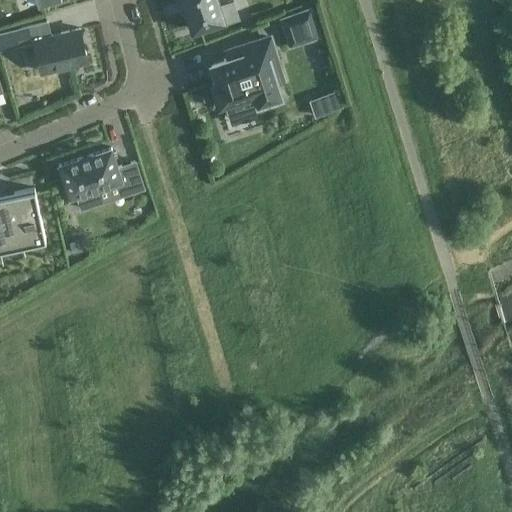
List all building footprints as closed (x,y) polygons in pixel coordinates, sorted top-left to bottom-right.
[(192,27),(192,29),(194,29),(194,28),(223,19),(224,19),(225,22),(239,18),(233,1),(220,5),(218,0),(181,0),(182,3),(184,2),(187,10),(185,10),(186,13),(187,13),(192,27)] [(319,36),(310,10),(282,19),(291,45),(319,36)] [(22,44),(34,41),(41,71),(88,60),(80,28),(51,35),(47,21),(19,28),(22,44)] [(219,104),(224,102),(238,98),(242,109),(258,104),(282,96),(278,84),(277,81),(283,79),(270,37),(245,45),(247,51),(227,58),(211,63),(217,82),(213,83),(219,104)] [(81,208),(99,202),(94,189),(121,181),(125,193),(144,187),(135,160),(118,166),(111,147),(58,165),(69,198),(77,195),(81,208)] [(0,195),(0,248),(46,239),(35,188),(0,195)]
